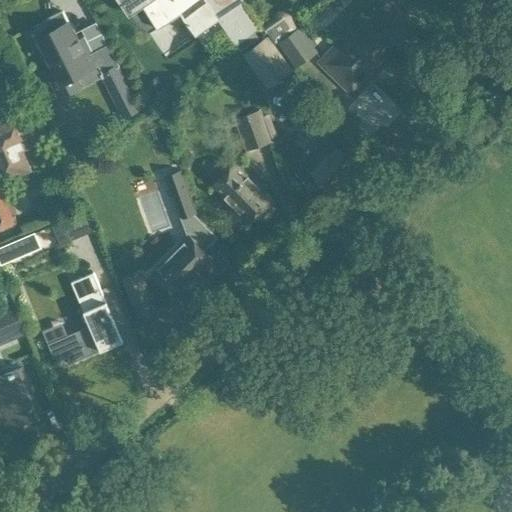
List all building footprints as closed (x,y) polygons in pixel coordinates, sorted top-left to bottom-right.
[(119,0),(129,15),(144,5),(150,0),(165,23),(199,0),(119,0)] [(206,0),(218,17),(236,44),(262,27),(243,0),(206,0)] [(318,61),(325,67),(355,96),(372,79),(366,74),(388,51),(404,66),(425,44),(401,21),(405,18),(388,2),(342,49),(336,43),(318,61)] [(296,28),(291,21),(290,13),(284,10),(278,12),(275,17),(263,25),(275,43),(296,28)] [(63,11),(26,30),(36,50),(43,47),(53,67),(46,70),(60,97),(81,86),(75,75),(85,70),(96,65),(101,74),(103,73),(117,66),(120,65),(108,43),(107,43),(90,52),(88,48),(83,51),(78,40),(74,33),(75,33),(73,29),(72,29),(68,22),(63,11)] [(299,27),(278,43),(279,44),(288,57),(295,67),(305,60),(316,52),(299,27)] [(243,56),(267,89),(292,70),(268,37),(243,56)] [(103,73),(118,103),(124,116),(139,108),(117,66),(103,73)] [(247,147),(271,139),(260,109),(236,118),(247,147)] [(148,125),(148,124),(157,120),(151,110),(143,114),(148,125)] [(0,179),(12,174),(9,167),(26,160),(21,148),(45,138),(39,124),(27,129),(19,111),(0,119),(0,179)] [(313,191),(322,182),(329,188),(354,165),(326,135),(291,169),(313,191)] [(213,186),(236,208),(250,222),(272,199),(235,163),(213,186)] [(184,181),(167,187),(178,219),(196,212),(184,181)] [(0,225),(13,220),(0,189),(0,225)] [(188,237),(153,273),(176,295),(212,258),(204,251),(217,237),(194,213),(181,218),(188,237)] [(62,220),(51,225),(59,244),(70,240),(62,220)] [(0,259),(43,249),(39,233),(0,241),(0,259)] [(141,273),(123,281),(138,316),(151,311),(156,308),(141,273)] [(68,359),(70,366),(124,342),(95,274),(73,284),(91,327),(49,345),(57,364),(68,359)] [(5,294),(0,296),(0,305),(1,307),(9,303),(5,294)] [(0,343),(11,339),(0,316),(0,343)] [(0,412),(7,428),(39,414),(31,395),(19,368),(18,365),(0,373),(0,412)]
